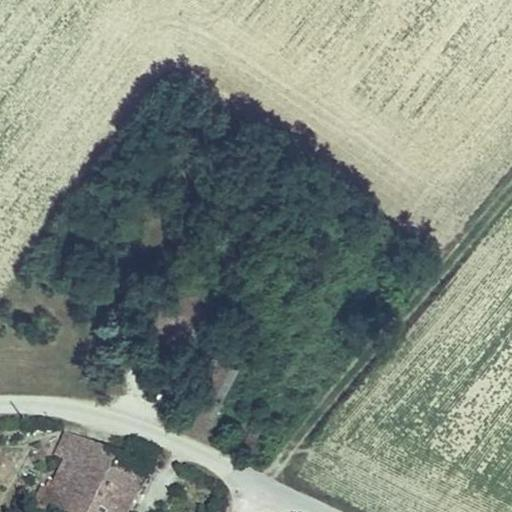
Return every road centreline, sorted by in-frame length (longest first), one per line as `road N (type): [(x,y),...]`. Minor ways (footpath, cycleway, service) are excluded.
road 1 (track): [(262,486),(347,375),(511,189)]
road 2 (unclassified): [(0,404),(52,407),(163,437),(315,511)]
